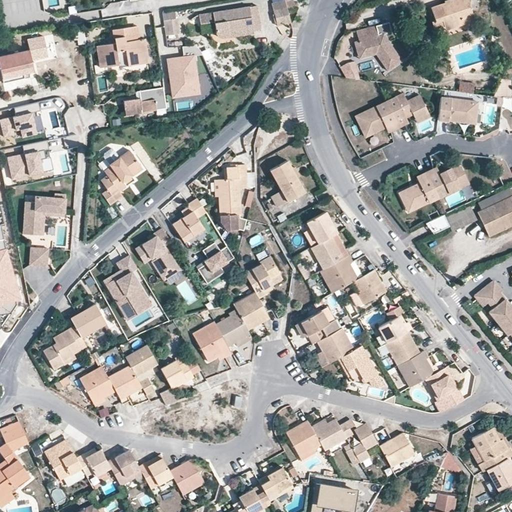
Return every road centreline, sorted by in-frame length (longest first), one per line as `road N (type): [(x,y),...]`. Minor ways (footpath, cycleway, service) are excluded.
road 1 (residential): [(500,385),(436,420),(284,386),(263,398),(241,458),(226,459),(102,435),(49,402),(10,395)]
road 2 (residential): [(1,376),(65,280),(251,114)]
road 3 (residential): [(345,187),(500,385)]
road 4 (residential): [(345,187),(437,141),(501,149),(511,169)]
